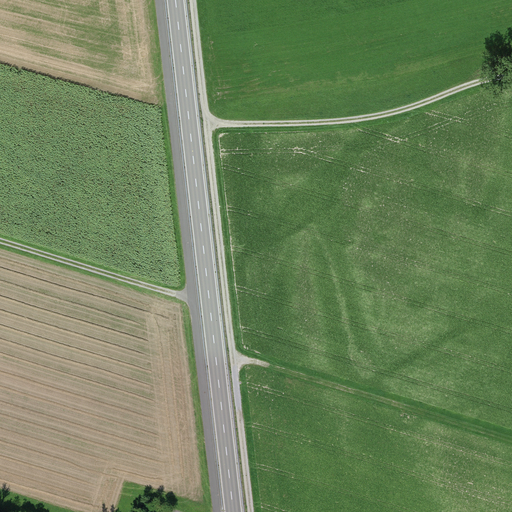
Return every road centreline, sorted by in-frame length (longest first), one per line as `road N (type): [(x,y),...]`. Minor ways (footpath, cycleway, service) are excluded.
road 1 (primary): [(176,0),(234,511)]
road 2 (track): [(193,0),(233,359)]
road 3 (track): [(511,76),(364,118),(206,124)]
road 4 (track): [(511,438),(233,359)]
road 5 (track): [(191,298),(0,240)]
road 6 (track): [(233,359),(250,511)]
